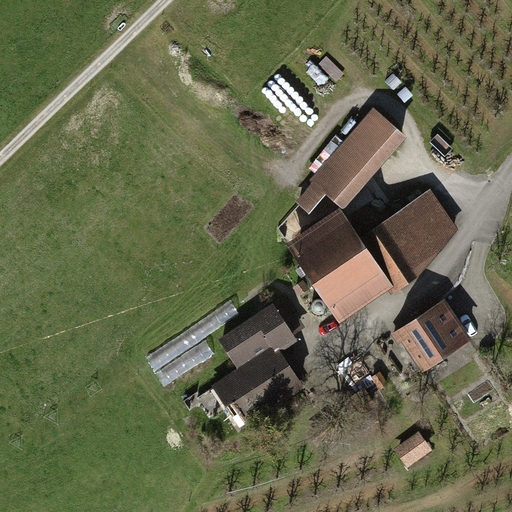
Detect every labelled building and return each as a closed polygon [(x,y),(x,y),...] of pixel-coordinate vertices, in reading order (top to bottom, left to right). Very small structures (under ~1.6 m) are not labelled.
[(367,110),(291,198),(305,210),(322,191),(337,204),(397,135),(367,110)] [(337,207),(285,241),(336,318),(418,264),(453,228),(427,189),(356,236),(337,207)] [(439,297),(390,332),(421,375),(469,340),(439,297)] [(267,304),(214,340),(232,368),(206,386),(233,427),(298,384),(276,351),(292,341),(267,304)] [(423,432),(398,449),(409,466),(435,450),(423,432)]
